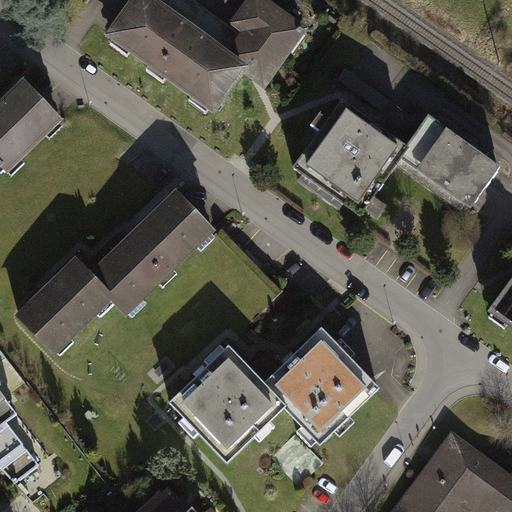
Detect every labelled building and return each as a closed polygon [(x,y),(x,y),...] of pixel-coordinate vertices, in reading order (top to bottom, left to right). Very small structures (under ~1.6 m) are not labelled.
[(139,0),(112,38),(214,110),(243,70),(232,62),(237,56),(231,52),(236,44),(232,41),(238,33),(192,0),(139,0)] [(236,44),(231,52),(237,56),(269,79),(304,30),(261,0),(251,0),(234,24),(245,32),(236,44)] [(60,122),(22,81),(0,102),(0,159),(1,160),(10,170),(60,122)] [(343,102),(299,163),(362,208),(406,146),(343,102)] [(406,146),(394,164),(461,212),(497,162),(430,114),(406,146)] [(215,228),(175,186),(88,271),(114,297),(127,311),(215,228)] [(42,287),(14,316),(53,357),(114,297),(88,271),(73,256),(42,287)] [(511,277),(486,313),(511,331),(511,277)] [(322,327),(264,382),(287,407),(320,441),(379,386),(322,327)] [(0,360),(9,354),(0,342),(0,360)] [(171,403),(227,462),(287,407),(264,382),(229,347),(171,403)] [(0,465),(15,482),(39,462),(7,420),(16,413),(0,391),(0,465)] [(391,511),(511,511),(511,472),(455,429),(391,511)] [(199,511),(183,495),(180,498),(169,487),(162,494),(159,491),(136,511),(125,511),(124,511),(122,511),(199,511)]
